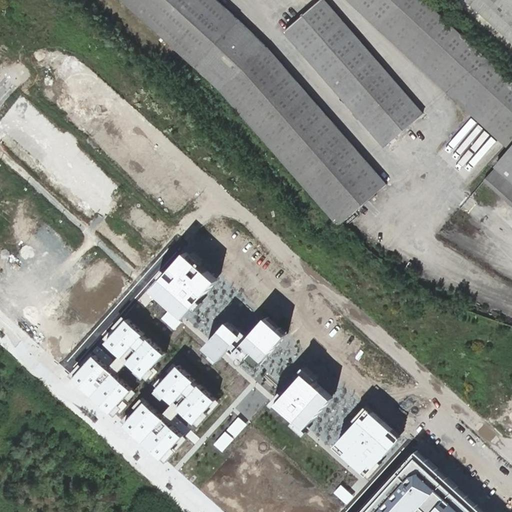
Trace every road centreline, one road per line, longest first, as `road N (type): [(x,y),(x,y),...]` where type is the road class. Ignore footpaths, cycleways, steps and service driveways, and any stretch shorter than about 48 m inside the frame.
road 1 (track): [(511,458),(74,65),(19,61),(0,51)]
road 2 (residential): [(221,196),(61,375)]
road 3 (residential): [(61,375),(210,511)]
road 4 (track): [(448,401),(349,511)]
